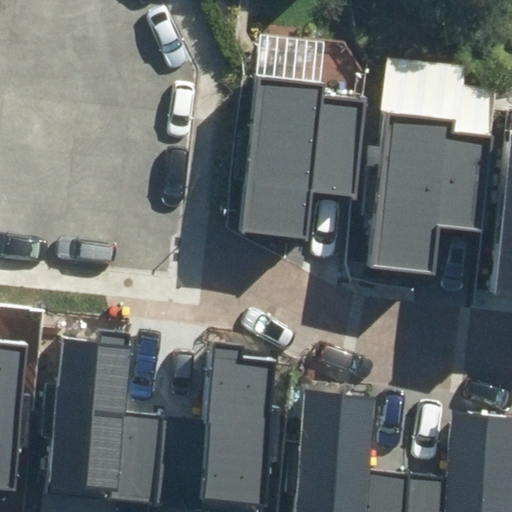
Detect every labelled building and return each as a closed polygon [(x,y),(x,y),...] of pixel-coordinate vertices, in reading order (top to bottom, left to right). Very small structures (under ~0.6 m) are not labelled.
[(352,195),(362,102),(325,98),(327,84),(253,76),(236,229),(305,236),(310,191),(352,195)] [(482,232),(492,139),(456,135),(457,121),(383,113),(367,265),(435,273),(440,227),(482,232)] [(511,155),(495,291),(511,293),(511,155)] [(135,331),(98,327),(97,342),(64,338),(48,489),(153,500),(160,418),(126,416),(135,331)] [(0,493),(16,495),(27,346),(0,344),(0,493)] [(243,347),(210,344),(204,421),(160,418),(153,500),(267,510),(279,363),(242,360),(243,347)] [(511,511),(511,418),(454,413),(448,477),(372,470),(378,397),(305,390),(293,511),(511,511)]
